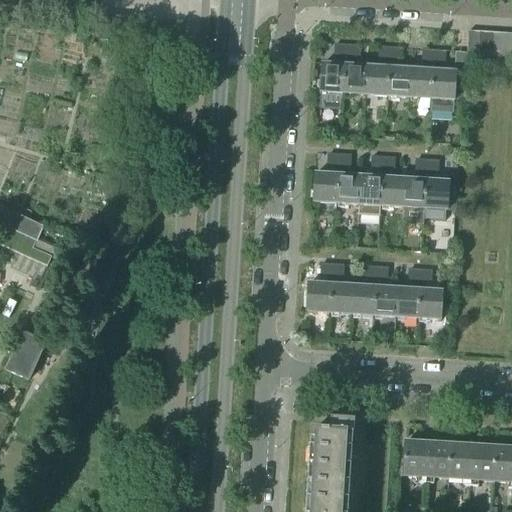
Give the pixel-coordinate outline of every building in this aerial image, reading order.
[(101,18),(101,19),(100,43),(124,44),(125,19),(124,19),(124,20),(102,19),(102,18),(101,18)] [(466,57),(479,58),(481,34),(468,33),(466,57)] [(479,58),(491,59),(492,35),(481,34),(479,58)] [(491,59),(503,59),(505,35),(492,35),(491,59)] [(334,57),(345,57),(346,47),(335,47),(334,57)] [(346,47),(345,57),(356,58),(357,48),(346,47)] [(378,59),(389,60),(390,50),(379,49),(378,59)] [(390,50),(389,60),(400,60),(401,50),(390,50)] [(422,62),(433,63),(434,53),(423,52),(422,62)] [(434,53),(433,63),(444,63),(445,53),(434,53)] [(320,95),(319,112),(341,113),(342,96),(345,68),(329,67),(323,66),(322,66),(321,84),(320,94),(320,95)] [(342,96),(365,98),(367,69),(345,68),(342,96)] [(365,98),(387,99),(389,70),(367,69),(365,98)] [(387,99),(409,101),(411,72),(389,70),(387,99)] [(409,101),(431,102),(433,73),(411,72),(409,101)] [(431,102),(430,113),(452,115),(453,101),(463,102),(463,83),(455,83),(455,74),(454,74),(433,73),(431,102)] [(327,166),(338,167),(339,157),(328,156),(327,166)] [(339,157),(338,167),(349,168),(349,158),(339,157)] [(371,169),(382,170),(383,160),(372,159),(371,169)] [(383,160),(382,170),(394,170),(394,160),(383,160)] [(415,172),(426,172),(427,162),(416,162),(415,172)] [(427,162),(426,172),(437,173),(438,163),(427,162)] [(323,205),(336,206),(338,178),(316,176),(316,175),(315,175),(314,194),(314,204),(313,204),(313,205),(323,206),(323,205)] [(336,206),(358,207),(360,179),(338,178),(336,206)] [(380,219),(380,209),(382,180),(360,179),(358,207),(357,217),(380,219)] [(380,209),(402,210),(404,181),(382,180),(380,209)] [(403,210),(401,226),(423,228),(423,221),(426,183),(404,181),(402,210),(403,210)] [(447,184),(426,183),(423,221),(445,223),(445,213),(446,214),(448,184),(447,184)] [(17,217),(0,209),(0,227),(32,242),(37,244),(38,240),(43,229),(17,217)] [(37,244),(32,242),(28,249),(0,236),(0,248),(46,268),(47,267),(50,259),(63,264),(68,253),(38,240),(37,244)] [(320,276),(331,277),(332,267),(321,266),(320,276)] [(332,267),(331,277),(342,277),(343,268),(332,267)] [(364,278),(376,279),(376,270),(365,269),(364,278)] [(376,270),(376,279),(387,280),(387,270),(376,270)] [(408,281),(419,282),(420,272),(409,272),(408,281)] [(420,272),(419,282),(430,283),(431,273),(420,272)] [(316,315),(329,316),(331,287),(309,286),(309,285),(308,285),(307,304),(307,314),(306,314),(306,315),(316,316),(316,315)] [(329,316),(351,317),(352,289),(331,287),(329,316)] [(351,317),(373,318),(375,290),(352,289),(351,317)] [(373,318),(395,320),(397,291),(375,290),(373,318)] [(395,320),(417,321),(419,293),(397,291),(395,320)] [(419,293),(417,321),(438,322),(438,323),(440,323),(442,294),(440,294),(419,293)] [(6,373),(28,383),(45,344),(23,334),(6,373)] [(341,511),(346,455),(347,438),(353,439),(354,425),(331,423),(331,425),(331,436),(310,434),(310,444),(308,481),(307,504),(306,511),(341,511)] [(417,485),(420,485),(422,445),(406,444),(405,443),(404,462),(403,479),(404,479),(418,479),(417,485)] [(434,480),(448,481),(450,447),(433,446),(433,445),(422,445),(420,485),(433,486),(434,480)] [(462,487),(470,488),(472,448),(467,447),(467,448),(450,447),(448,481),(462,482),(462,487)] [(479,483),(493,484),(495,450),(478,449),(478,448),(472,448),(470,488),(478,488),(479,483)] [(506,490),(511,490),(511,450),(511,451),(495,450),(493,484),(507,485),(506,490)]
